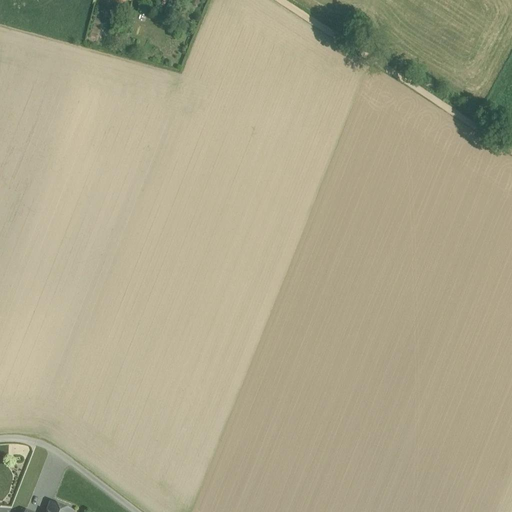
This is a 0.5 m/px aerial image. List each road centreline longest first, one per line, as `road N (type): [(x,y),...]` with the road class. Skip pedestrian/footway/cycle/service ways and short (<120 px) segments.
road 1 (track): [(511,152),(281,0)]
road 2 (track): [(135,511),(44,445),(0,439)]
